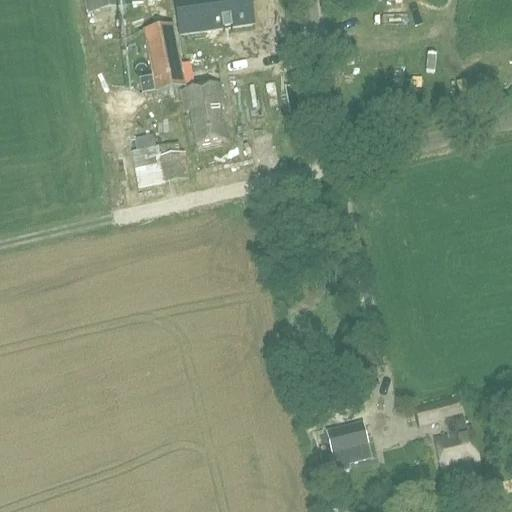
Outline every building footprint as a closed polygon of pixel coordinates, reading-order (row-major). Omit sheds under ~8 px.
[(251,26),(247,0),(205,0),(206,2),(191,4),(195,34),(251,26)] [(105,36),(120,34),(115,4),(100,6),(105,36)] [(413,20),(393,22),(394,32),(413,30),(413,20)] [(176,76),(172,47),(96,58),(100,88),(176,76)] [(145,84),(119,86),(121,112),(134,111),(133,98),(146,97),(145,84)] [(185,114),(189,113),(196,147),(225,141),(219,107),(223,106),(219,84),(180,92),(185,114)] [(137,191),(169,185),(189,180),(185,154),(159,158),(158,147),(130,152),(137,191)] [(304,342),(317,394),(346,387),(333,335),(304,342)] [(459,399),(415,410),(419,426),(443,420),(444,424),(453,422),(456,434),(433,439),(442,474),(460,470),(463,481),(478,477),(476,466),(479,465),(470,429),(467,430),(459,399)] [(327,434),(337,473),(348,471),(347,466),(370,460),(362,425),(327,434)]
